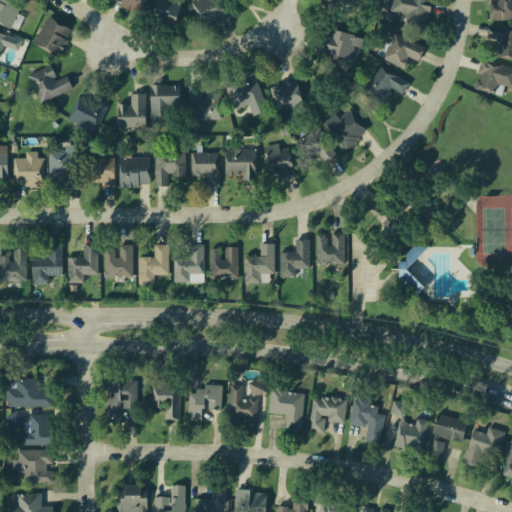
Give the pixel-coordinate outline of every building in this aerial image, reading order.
[(0,0),(0,23),(13,27),(20,3),(9,0),(0,0)] [(142,0),(134,14),(118,4),(120,1),(118,0),(142,0)] [(155,0),(174,0),(180,2),(173,23),(150,15),(155,0)] [(190,1),(193,0),(221,0),(228,14),(200,26),(190,1)] [(316,0),(350,0),(349,5),(336,0),(333,0),(329,11),(314,6),(316,0)] [(388,10),(390,0),(422,0),(419,16),(388,10)] [(492,0),(511,0),(511,18),(490,19),(489,1),(493,1),(492,0)] [(46,12),(30,41),(52,53),(68,24),(46,12)] [(487,23),(511,27),(511,57),(493,55),(495,38),(485,37),(487,23)] [(324,50),(331,30),(363,41),(355,61),(324,50)] [(382,58),(392,38),(424,54),(414,74),(382,58)] [(478,59),(511,67),(511,80),(508,97),(470,88),(478,59)] [(64,73),(71,89),(37,102),(25,70),(48,61),(55,77),(64,73)] [(378,62),(409,80),(400,94),(392,89),(385,101),(362,88),(378,62)] [(232,111),(253,104),(243,75),(222,83),(232,111)] [(266,88),(288,77),(301,102),(278,113),(266,88)] [(180,85),(150,84),(150,123),(167,123),(168,106),(180,106),(180,85)] [(180,121),(215,118),(212,90),(178,93),(180,121)] [(66,117),(78,93),(107,107),(95,131),(66,117)] [(113,116),(130,116),(130,95),(163,95),(163,129),(113,129),(113,116)] [(321,122),(333,112),(338,118),(349,109),(364,129),(352,138),(355,141),(342,150),(321,122)] [(294,142),(317,127),(335,156),(323,164),(318,155),(306,162),(294,142)] [(65,153),(65,141),(74,141),(73,155),(65,155),(65,153)] [(262,146),(276,143),(278,149),(287,147),(294,174),(282,177),(281,172),(270,175),(262,146)] [(0,177),(8,177),(7,145),(0,145),(0,177)] [(226,153),(241,153),(241,148),(256,148),(256,185),(242,185),(242,171),(238,171),(238,176),(226,176),(226,153)] [(153,151),(185,150),(185,178),(170,178),(170,173),(167,173),(167,186),(153,186),(153,151)] [(12,158),(24,158),(24,151),(36,151),(35,158),(42,158),(42,184),(12,183),(12,158)] [(65,155),(65,175),(49,175),(49,152),(65,153),(65,155)] [(191,152),(219,152),(218,185),(203,185),(203,174),(191,174),(191,152)] [(88,158),(112,158),(112,185),(103,185),(103,179),(89,179),(88,158)] [(118,158),(149,158),(149,183),(137,183),(137,186),(118,186),(118,158)] [(283,254),(297,252),(295,236),(306,234),(311,272),(286,275),(283,254)] [(317,234),(317,264),(339,264),(339,234),(317,234)] [(243,255),(245,286),(278,284),(275,239),(259,240),(260,254),(243,255)] [(31,258),(47,258),(47,244),(62,244),(62,274),(47,274),(47,283),(31,283),(31,258)] [(67,257),(81,256),(81,244),(95,244),(95,273),(81,273),(81,282),(67,282),(67,257)] [(104,250),(113,250),(114,256),(118,256),(118,244),(131,244),(131,274),(105,275),(104,250)] [(136,256),(151,256),(151,245),(168,244),(168,273),(152,273),(152,283),(136,283),(136,256)] [(174,261),(188,262),(188,245),(202,245),(202,273),(194,284),(174,283),(174,261)] [(412,245),(428,246),(419,254),(406,268),(414,276),(424,286),(415,293),(397,276),(396,261),(404,261),(405,253),(412,245)] [(0,254),(7,254),(7,261),(12,261),(11,248),(25,248),(25,280),(0,280),(0,254)] [(210,251),(235,250),(236,279),(211,280),(210,251)] [(5,388),(14,387),(13,375),(38,374),(39,405),(6,406),(5,388)] [(247,382),(260,378),(264,391),(251,395),(247,382)] [(105,379),(136,379),(136,408),(119,408),(119,421),(105,421),(105,379)] [(150,381),(178,382),(178,418),(165,418),(165,407),(149,407),(150,381)] [(187,392),(194,392),(195,387),(203,388),(203,383),(221,384),(219,409),(201,408),(200,419),(186,419),(187,392)] [(229,384),(241,384),(240,397),(257,398),(256,421),(231,419),(231,408),(228,407),(229,384)] [(269,388),(303,391),(299,428),(284,427),(285,414),(267,413),(269,388)] [(312,398),(320,399),(320,396),(329,397),(330,394),(346,397),(342,422),(325,419),(323,432),(307,429),(312,398)] [(352,398),(357,399),(358,397),(369,399),(367,405),(377,407),(376,413),(384,414),(378,444),(363,441),(366,426),(347,423),(352,398)] [(391,400),(404,402),(402,415),(389,413),(391,400)] [(436,412),(467,421),(461,442),(439,436),(438,439),(445,441),(440,456),(425,452),(436,412)] [(29,413),(46,414),(43,444),(13,442),(7,418),(29,413)] [(398,420),(414,425),(416,417),(428,421),(421,445),(404,440),(402,446),(392,443),(398,420)] [(473,429),(485,433),(488,426),(505,432),(498,453),(482,448),(477,465),(463,461),(473,429)] [(511,437),(511,477),(500,473),(511,437)] [(16,448),(47,450),(45,484),(14,483),(16,448)] [(152,511),(153,496),(169,497),(169,484),(184,485),(183,511),(152,511)] [(116,511),(116,485),(146,485),(145,511),(116,511)] [(193,511),(194,498),(208,498),(209,486),(225,486),(224,511),(193,511)] [(233,511),(235,487),(249,488),(249,494),(252,494),(252,492),(266,493),(264,511),(233,511)] [(6,511),(6,505),(21,505),(21,490),(48,490),(48,511),(6,511)] [(291,495),(307,496),(306,510),(302,510),(301,511),(275,511),(276,505),(290,507),(291,495)] [(317,511),(320,497),(335,499),(334,506),(350,509),(349,511),(317,511)]
